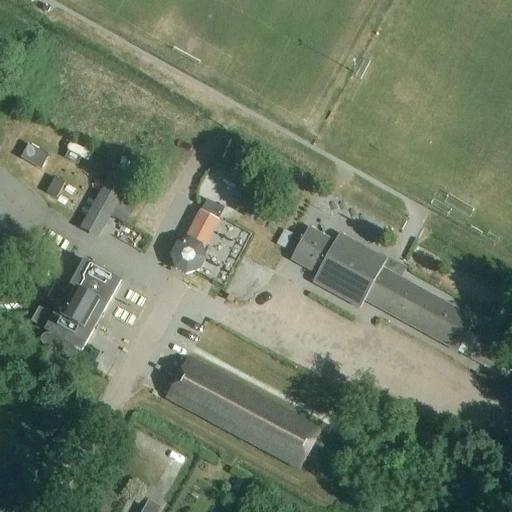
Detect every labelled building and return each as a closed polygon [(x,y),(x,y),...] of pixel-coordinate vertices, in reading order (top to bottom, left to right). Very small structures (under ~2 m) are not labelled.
[(81,227),(100,237),(132,181),(112,170),(81,227)] [(56,200),(64,185),(54,180),(46,195),(56,200)] [(204,253),(220,223),(210,217),(200,212),(184,242),(176,245),(169,258),(174,271),(186,277),(200,274),(207,261),(204,253)] [(387,261),(339,235),(335,243),(308,229),(291,261),(317,275),(313,283),(360,309),(365,301),(374,306),(458,352),(476,319),(389,272),(382,269),(387,261)] [(284,231),(277,245),(285,250),(293,236),(284,231)] [(74,352),(75,351),(82,355),(121,283),(84,263),(65,298),(55,292),(49,303),(59,308),(55,316),(39,307),(30,324),(46,333),(45,334),(51,338),(51,339),(48,339),(47,339),(46,339),(44,340),(43,341),(42,343),(41,345),(41,347),(42,348),(43,350),(44,351),(46,352),(48,352),(49,352),(51,354),(52,355),(54,356),(57,356),(58,358),(60,360),(62,360),(64,360),(65,362),(67,363),(69,364),(71,365),(73,364),(75,363),(76,362),(77,360),(78,358),(77,356),(77,355),(76,354),(74,352)] [(511,358),(478,339),(467,359),(501,378),(511,358)] [(188,360),(165,402),(299,474),(322,432),(188,360)] [(64,417),(56,412),(43,433),(51,438),(64,417)] [(16,511),(22,503),(0,490),(0,508),(6,511),(16,511)] [(153,499),(147,511),(164,511),(167,505),(153,499)]
